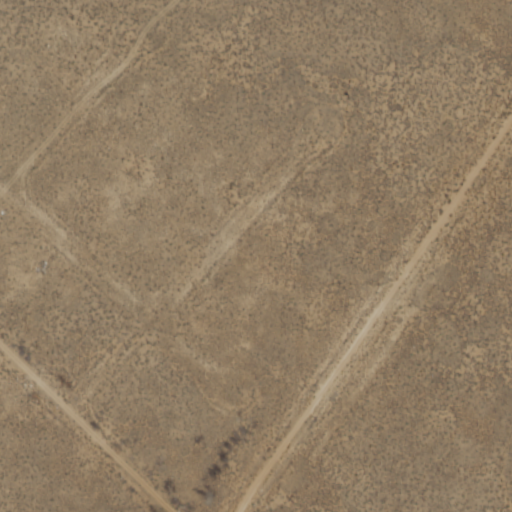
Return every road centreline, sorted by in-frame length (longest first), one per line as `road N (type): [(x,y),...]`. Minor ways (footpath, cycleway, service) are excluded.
road 1 (residential): [(511,115),(236,511)]
road 2 (track): [(247,511),(243,502),(0,477)]
